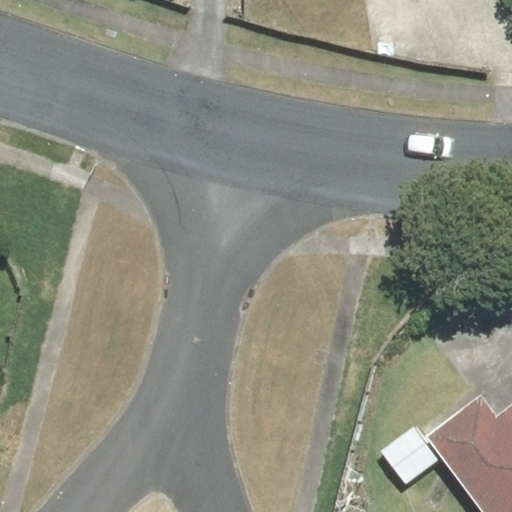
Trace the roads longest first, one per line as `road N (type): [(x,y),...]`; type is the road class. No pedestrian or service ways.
road 1 (residential): [(253,145),(0,57)]
road 2 (residential): [(511,170),(253,145)]
road 3 (residential): [(253,145),(198,382)]
road 4 (residential): [(198,382),(225,511)]
